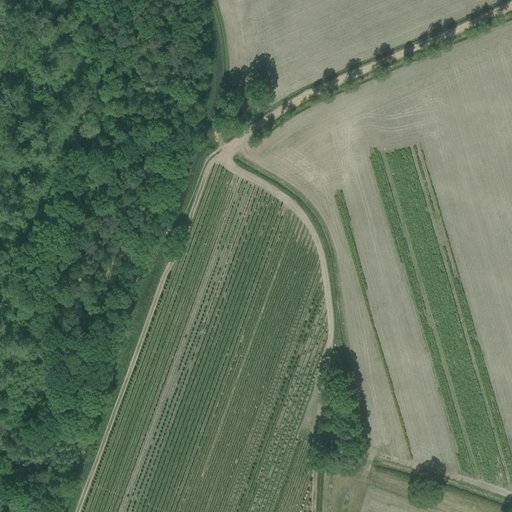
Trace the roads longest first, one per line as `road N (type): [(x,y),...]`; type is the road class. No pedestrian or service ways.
road 1 (track): [(78,446),(89,393),(150,226),(178,233),(211,160)]
road 2 (track): [(211,160),(314,93),(511,6)]
